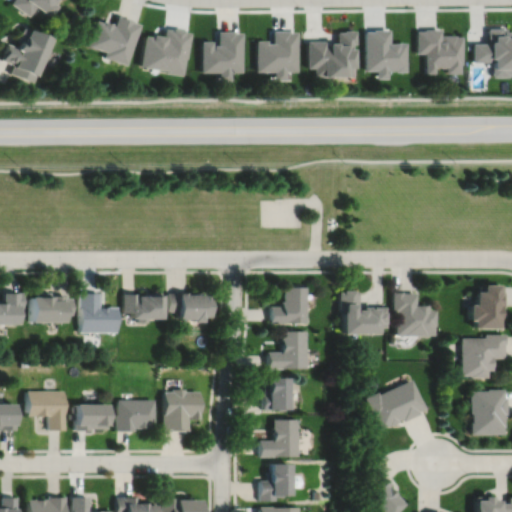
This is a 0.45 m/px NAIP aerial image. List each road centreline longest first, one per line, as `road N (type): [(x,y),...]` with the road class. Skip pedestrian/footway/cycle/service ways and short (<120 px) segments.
road 1 (secondary): [(0,132),(511,129)]
road 2 (residential): [(234,258),(511,259)]
road 3 (residential): [(234,258),(223,511)]
road 4 (residential): [(0,258),(234,258)]
road 5 (residential): [(0,463),(223,462)]
